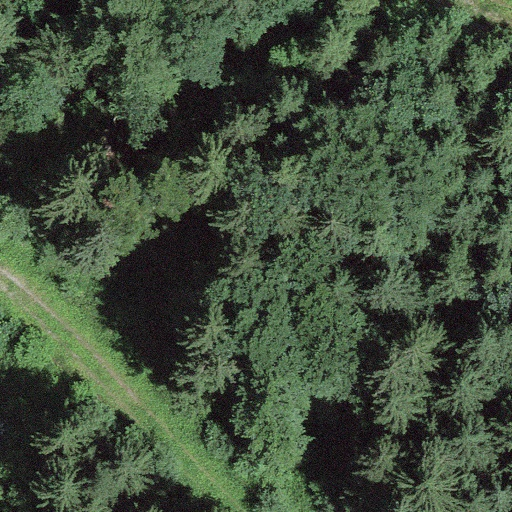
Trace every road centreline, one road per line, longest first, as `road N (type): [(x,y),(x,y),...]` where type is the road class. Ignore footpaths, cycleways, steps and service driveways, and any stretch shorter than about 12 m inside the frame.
road 1 (track): [(511,42),(409,0),(0,0)]
road 2 (track): [(0,300),(233,511)]
